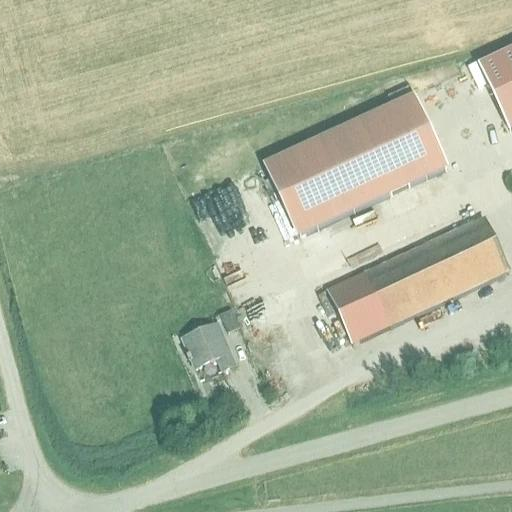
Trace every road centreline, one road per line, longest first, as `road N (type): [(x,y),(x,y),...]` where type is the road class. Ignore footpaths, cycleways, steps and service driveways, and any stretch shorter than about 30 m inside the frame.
road 1 (unclassified): [(511,400),(102,511)]
road 2 (unclassified): [(41,511),(0,349)]
